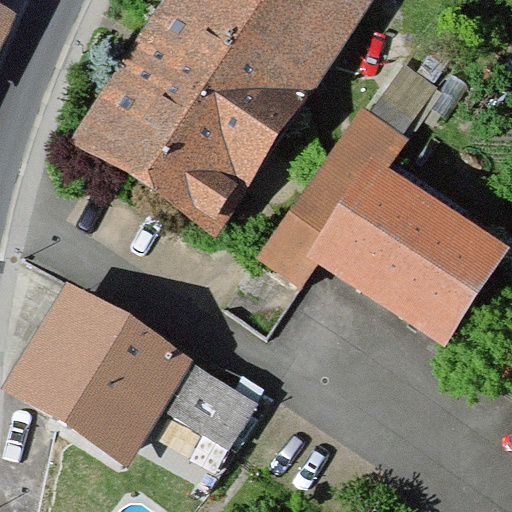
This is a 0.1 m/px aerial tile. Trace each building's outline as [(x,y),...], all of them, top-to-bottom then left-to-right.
[(388,3),(384,0),(180,0),(88,147),(238,241),(388,3)] [(0,25),(0,45),(8,29),(0,25)] [(325,267),(373,192),(325,162),(258,267),(306,297),(325,267)] [(511,285),(511,240),(390,164),(373,192),(325,267),(468,356),(511,285)] [(257,403),(81,297),(25,389),(143,460),(173,410),(232,445),(257,403)]
